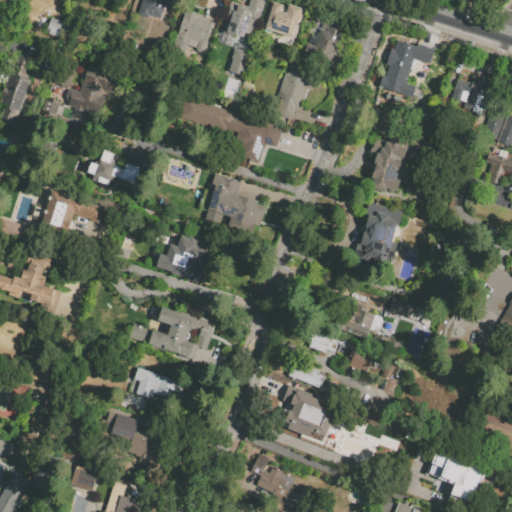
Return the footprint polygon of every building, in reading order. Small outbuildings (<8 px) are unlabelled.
[(165,0),(160,18),(148,14),(147,18),(138,15),(142,0),(165,0)] [(230,1),(247,6),(248,0),(265,0),(257,27),(254,26),(251,35),(244,33),(243,39),(220,32),(230,1)] [(305,10),(295,41),(260,30),(270,0),(273,0),(282,3),(280,10),(283,11),(286,4),(305,10)] [(212,22),(202,53),(195,51),(196,48),(187,46),(184,54),(170,49),(183,9),(202,15),(201,19),(212,22)] [(332,68),(309,60),(311,54),(304,52),(306,43),(314,45),(320,29),(324,30),(329,16),(347,22),(332,68)] [(44,33),(60,37),(65,22),(49,17),(44,33)] [(416,43),(433,49),(428,64),(413,59),(405,84),(414,87),(410,97),(377,87),(381,76),(384,77),(388,65),(385,64),(390,49),(393,50),(396,40),(416,46),(416,43)] [(233,48),(251,54),(244,76),(228,71),(232,58),(230,58),(233,48)] [(0,97),(11,68),(14,70),(19,57),(31,62),(26,74),(28,75),(26,80),(30,82),(13,128),(0,122),(0,116),(3,108),(0,106),(0,97)] [(291,62),(303,66),(300,75),(313,79),(309,90),(305,88),(302,99),(300,99),(297,108),(295,107),(291,120),(274,114),(279,100),(273,98),(279,78),(281,79),(283,72),(288,74),(291,62)] [(88,66),(119,75),(113,94),(103,91),(101,95),(104,96),(98,115),(83,110),(82,112),(73,110),(74,108),(66,105),(71,90),(80,92),(88,66)] [(457,77),(471,81),(472,78),(479,81),(480,76),(489,79),(488,84),(494,86),(484,116),(448,105),(457,77)] [(177,117),(184,95),(237,112),(236,116),(280,131),(275,147),(265,143),(264,147),(261,146),(256,163),(237,157),(240,146),(235,144),(237,136),(177,117)] [(59,102),(50,127),(36,121),(45,97),(59,102)] [(511,133),(511,116),(505,114),(501,131),(511,133)] [(395,193),(371,185),(374,177),(371,176),(374,167),(371,166),(375,155),(369,152),(374,137),(388,142),(392,132),(429,145),(425,157),(409,152),(395,193)] [(84,178),(91,161),(97,164),(102,149),(115,154),(111,164),(122,168),(124,161),(140,167),(133,185),(111,177),(107,187),(84,178)] [(487,151),(483,170),(511,175),(511,159),(504,158),(505,154),(487,151)] [(168,156),(201,166),(194,191),(160,182),(168,156)] [(214,174),(240,181),(237,194),(258,200),(256,210),(257,210),(251,234),(204,220),(213,187),(211,186),(214,174)] [(38,226),(52,188),(104,206),(98,224),(73,215),(65,236),(38,226)] [(401,211),(397,226),(395,225),(391,241),(395,243),(388,269),(361,261),(363,253),(357,252),(371,203),(401,211)] [(0,220),(0,231),(20,239),(25,226),(1,218),(0,220)] [(155,267),(159,253),(165,255),(169,244),(177,246),(181,232),(213,241),(201,283),(186,279),(186,278),(170,273),(170,272),(155,267)] [(13,276),(20,278),(27,257),(32,259),(31,263),(44,268),(41,275),(46,277),(43,286),(61,292),(54,312),(38,306),(39,304),(28,300),(30,295),(22,292),(19,300),(6,295),(7,292),(0,289),(0,275),(12,279),(13,276)] [(393,298),(419,307),(414,321),(389,312),(393,298)] [(511,331),(498,323),(511,298),(511,331)] [(340,330),(348,305),(354,307),(355,304),(366,308),(365,311),(383,317),(375,342),(340,330)] [(132,323),(166,335),(169,325),(157,321),(163,305),(215,323),(206,351),(198,348),(193,361),(176,355),(177,353),(165,349),(165,351),(127,339),(132,323)] [(308,347),(313,331),(340,340),(335,353),(325,350),(324,352),(308,347)] [(366,373),(342,365),(348,347),(372,355),(366,373)] [(288,377),(292,364),(311,370),(312,367),(319,370),(319,371),(326,373),(320,389),(288,377)] [(130,391),(138,367),(181,382),(175,401),(153,393),(151,399),(130,391)] [(324,437),(328,424),(331,425),(337,405),(284,389),(281,400),(288,402),(281,428),(308,436),(309,433),(324,437)] [(117,413),(138,420),(135,428),(157,436),(149,459),(126,451),(129,442),(110,435),(117,413)] [(335,439),(344,420),(356,426),(353,433),(359,436),(362,429),(390,442),(383,456),(375,452),(371,459),(349,449),(350,445),(335,439)] [(0,454),(0,438),(14,443),(9,457),(0,454)] [(471,500),(481,467),(433,452),(426,475),(435,478),(433,485),(443,488),(442,492),(471,500)] [(293,479),(282,504),(268,497),(270,492),(255,486),(260,476),(249,471),(257,453),(269,458),(263,470),(269,473),(272,466),(283,471),(281,474),(293,479)] [(77,465),(97,471),(92,490),(72,485),(77,465)] [(0,511),(0,496),(14,472),(30,482),(20,499),(23,500),(15,511),(0,511)] [(88,511),(91,500),(107,504),(113,481),(127,485),(125,495),(143,499),(139,511),(88,511)] [(394,511),(398,502),(423,511),(394,511)]
